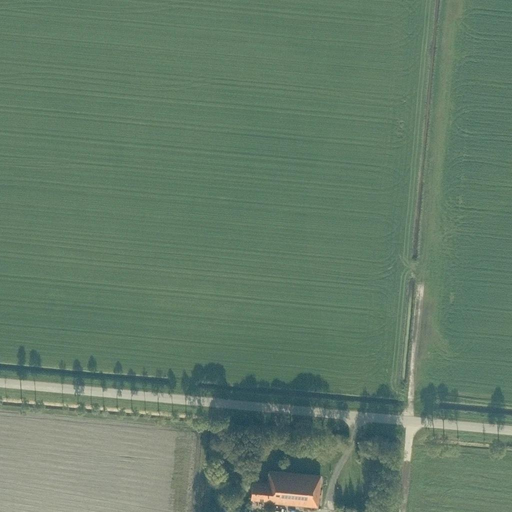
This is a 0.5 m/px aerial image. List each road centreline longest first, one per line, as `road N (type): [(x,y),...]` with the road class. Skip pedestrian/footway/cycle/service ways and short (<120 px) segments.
road 1 (unclassified): [(511,431),(0,383)]
road 2 (track): [(426,218),(405,421)]
